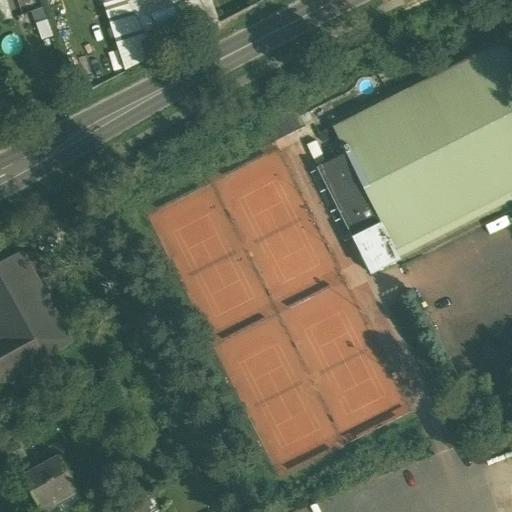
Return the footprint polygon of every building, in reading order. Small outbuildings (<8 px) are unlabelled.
[(0,0),(0,20),(13,16),(7,0),(0,0)] [(511,204),(511,57),(501,36),(332,118),(349,155),(319,169),(369,273),(511,204)] [(295,133),(305,128),(296,108),(286,113),(295,133)] [(285,138),(295,133),(286,113),(276,118),(285,138)] [(275,143),(285,138),(276,118),(266,123),(275,143)] [(71,343),(21,252),(0,264),(0,329),(23,317),(45,357),(71,343)] [(114,316),(105,300),(94,305),(102,322),(114,316)] [(125,315),(108,324),(111,330),(128,321),(125,315)] [(23,317),(0,329),(0,381),(45,357),(23,317)] [(14,453),(0,461),(0,476),(21,465),(14,453)] [(59,458),(23,478),(31,491),(22,496),(30,511),(47,511),(58,506),(55,501),(77,489),(59,458)] [(142,511),(137,502),(119,511),(142,511)]
